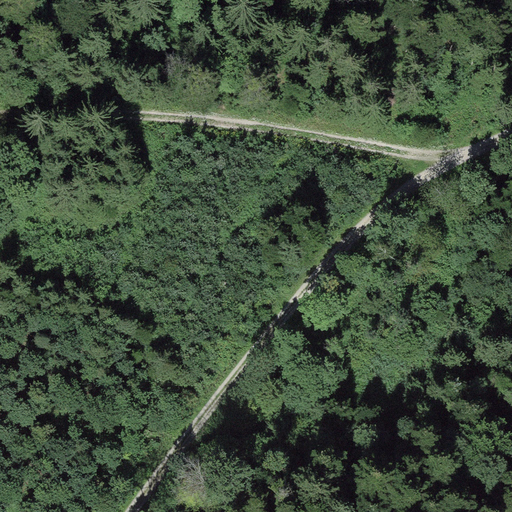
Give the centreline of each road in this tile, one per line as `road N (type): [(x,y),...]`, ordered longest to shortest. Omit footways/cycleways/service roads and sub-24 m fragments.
road 1 (track): [(150,511),(346,257),(431,173),(511,135)]
road 2 (track): [(431,173),(226,130),(0,117)]
